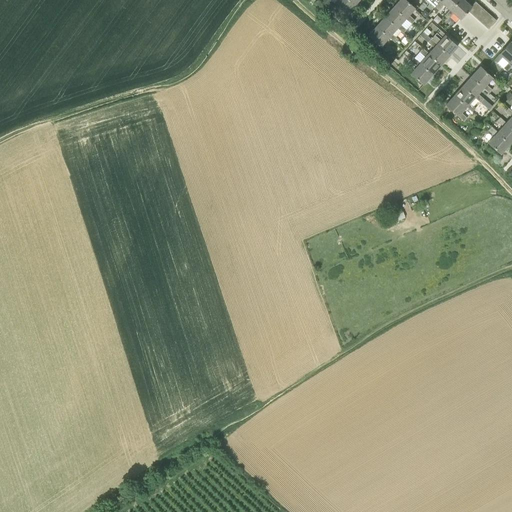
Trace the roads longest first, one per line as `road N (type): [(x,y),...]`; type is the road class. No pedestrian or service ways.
road 1 (track): [(96,511),(419,304),(511,266)]
road 2 (track): [(243,0),(177,79),(0,141)]
